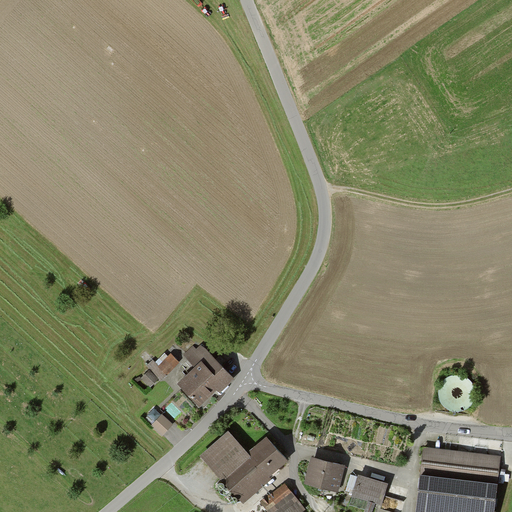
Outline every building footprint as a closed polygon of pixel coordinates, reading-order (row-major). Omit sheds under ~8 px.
[(193,369),(178,384),(199,405),(215,389),(219,394),(234,379),(201,347),(194,354),(192,352),(184,361),(193,369)] [(179,360),(170,352),(158,364),(153,359),(148,364),(162,378),(179,360)] [(159,376),(150,368),(142,376),(150,385),(159,376)] [(163,413),(152,424),(163,434),(174,422),(163,413)] [(229,430),(201,455),(244,503),(271,479),(269,476),(273,473),(287,459),(265,435),(248,451),(229,430)] [(493,511),(500,456),(425,447),(423,461),(417,511),(493,511)] [(345,465),(312,457),(305,484),(338,492),(345,465)] [(370,478),(359,474),(358,477),(350,475),(345,491),(352,493),(351,497),(382,507),(390,484),(384,482),(386,477),(372,472),(370,478)] [(267,495),(260,500),(269,511),(303,511),(302,510),(305,507),(288,486),(271,500),(267,495)]
